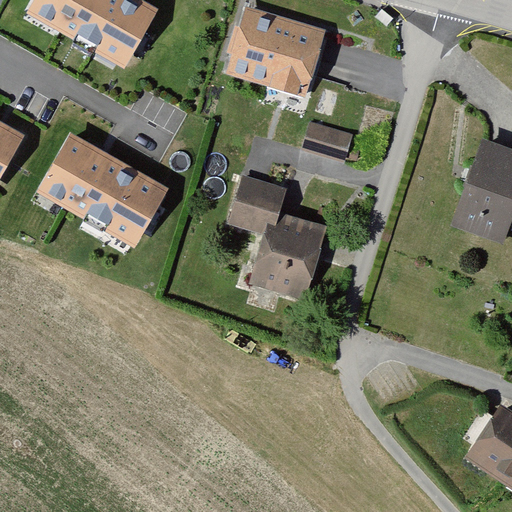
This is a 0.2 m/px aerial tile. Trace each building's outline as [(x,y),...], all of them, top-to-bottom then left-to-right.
[(167,11),(148,0),(39,0),(32,12),(132,70),(167,11)] [(336,26),(245,1),(224,77),(307,100),(310,87),(318,89),(336,26)] [(0,185),(29,137),(0,119),(0,185)] [(349,158),(355,128),(311,119),(305,149),(349,158)] [(506,238),(511,221),(511,144),(488,135),(456,219),(506,238)] [(173,192),(74,136),(42,191),(141,248),(173,192)] [(290,189),(246,176),(231,225),(275,238),(282,212),(290,189)] [(332,224),(282,212),(275,238),(264,284),(314,296),(332,224)] [(511,410),(502,404),(469,449),(511,480),(511,410)]
